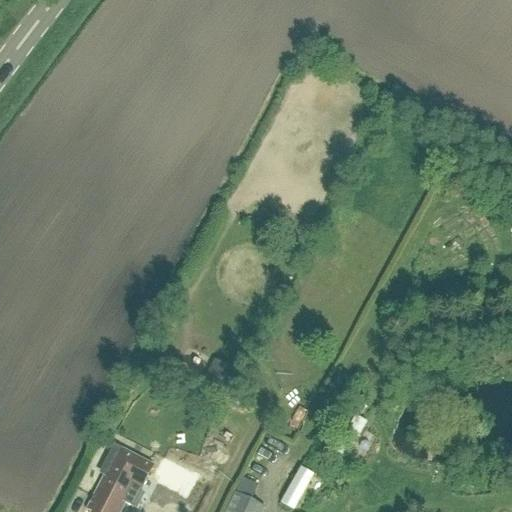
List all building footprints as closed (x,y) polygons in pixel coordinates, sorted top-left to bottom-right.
[(220,409),(237,373),(214,362),(197,398),(220,409)] [(355,417),(334,452),(345,459),(366,424),(355,417)] [(138,506),(143,497),(139,495),(153,468),(119,450),(86,511),(121,511),(125,505),(131,508),(138,506)] [(300,469),(280,505),(292,511),(312,476),(300,469)] [(226,511),(254,511),(258,506),(235,494),(226,511)]
